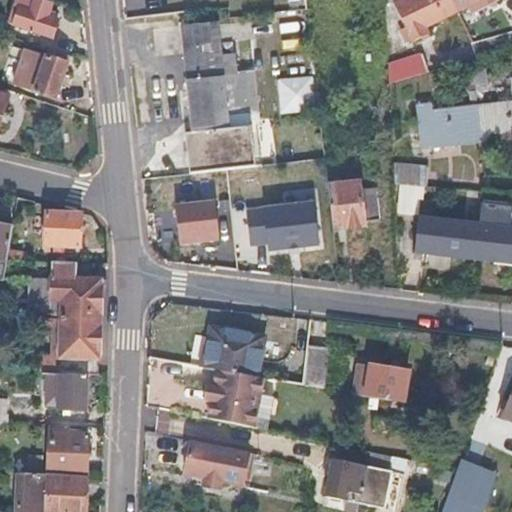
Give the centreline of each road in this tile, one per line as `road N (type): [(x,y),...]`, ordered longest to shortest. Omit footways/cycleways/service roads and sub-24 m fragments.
road 1 (residential): [(511,325),(128,279)]
road 2 (tertiary): [(120,511),(128,279)]
road 3 (tertiary): [(122,198),(101,0)]
road 4 (residential): [(122,198),(0,169)]
